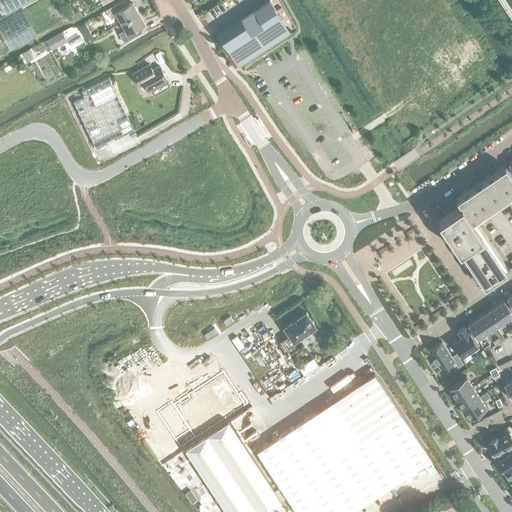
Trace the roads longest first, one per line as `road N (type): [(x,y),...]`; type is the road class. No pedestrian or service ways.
road 1 (unclassified): [(232,99),(92,178),(75,175),(42,131),(0,147)]
road 2 (tertiary): [(185,273),(109,268),(0,308)]
road 3 (unclassified): [(151,292),(161,344),(185,356),(263,311)]
road 4 (tertiary): [(151,292),(238,286),(307,252)]
road 5 (tertiary): [(0,335),(101,295),(151,292)]
road 6 (trunk): [(96,511),(0,411)]
road 7 (tertiary): [(298,239),(254,265),(185,273)]
